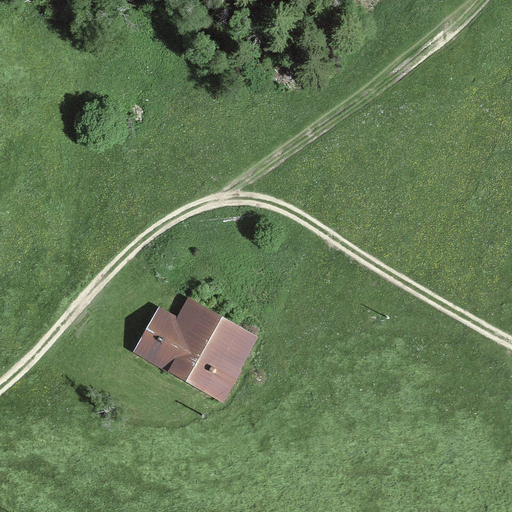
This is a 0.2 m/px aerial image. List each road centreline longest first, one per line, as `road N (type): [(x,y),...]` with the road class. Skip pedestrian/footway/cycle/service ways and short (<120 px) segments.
road 1 (track): [(511,341),(279,204),(216,198)]
road 2 (track): [(216,198),(151,232),(0,387)]
